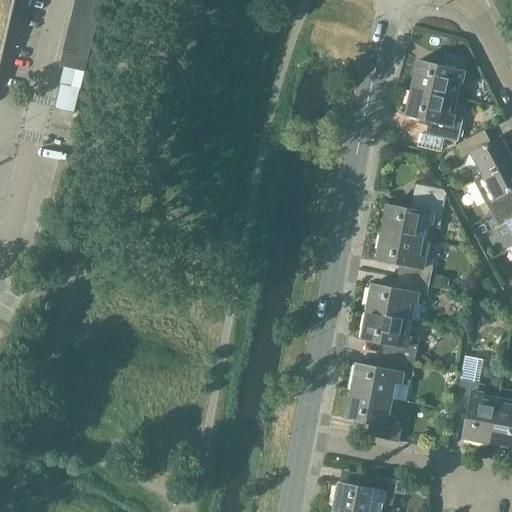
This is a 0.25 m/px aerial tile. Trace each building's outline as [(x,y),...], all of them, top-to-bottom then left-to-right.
[(0,0),(0,67),(15,0),(0,0)] [(97,19),(100,7),(75,1),(72,13),(97,19)] [(94,32),(97,19),(72,13),(69,26),(94,32)] [(91,45),(94,32),(69,26),(66,39),(91,45)] [(88,59),(91,45),(66,39),(63,53),(88,59)] [(419,61),(412,88),(449,97),(452,81),(461,83),(467,58),(444,52),(441,66),(419,61)] [(85,72),(88,59),(63,53),(59,66),(63,67),(75,70),(85,72)] [(75,70),(63,67),(55,102),(75,107),(79,89),(71,88),(75,70)] [(412,88),(406,116),(428,121),(425,135),(458,143),(463,121),(460,116),(445,113),(449,97),(412,88)] [(482,177),(511,161),(511,158),(501,137),(490,143),(484,132),(456,146),(462,158),(470,154),(482,177)] [(511,161),(482,177),(494,199),(486,204),(492,215),(511,204),(511,161)] [(382,233),(428,242),(431,226),(440,227),(446,196),(443,189),(415,184),(410,209),(387,205),(382,233)] [(511,204),(492,215),(498,227),(506,223),(511,233),(511,204)] [(397,277),(429,283),(435,284),(439,260),(427,258),(430,242),(428,242),(382,233),(377,261),(399,265),(397,277)] [(372,284),(367,312),(413,321),(418,322),(421,306),(416,305),(418,294),(427,296),(429,283),(397,277),(395,288),(372,284)] [(382,356),(414,362),(419,338),(410,336),(413,321),(367,312),(361,340),(384,344),(382,356)] [(410,386),(414,362),(382,356),(379,368),(357,364),(352,392),(397,400),(400,384),(410,386)] [(490,444),(499,398),(483,395),(485,386),(461,381),(454,414),(466,416),(462,438),(490,444)] [(397,400),(352,392),(346,419),(369,424),(366,436),(399,442),(404,418),(394,416),(397,400)] [(511,401),(499,398),(490,444),(511,448),(511,401)] [(339,483),(333,511),(340,511),(380,511),(382,503),(391,505),(396,481),(363,475),(361,487),(339,483)]
